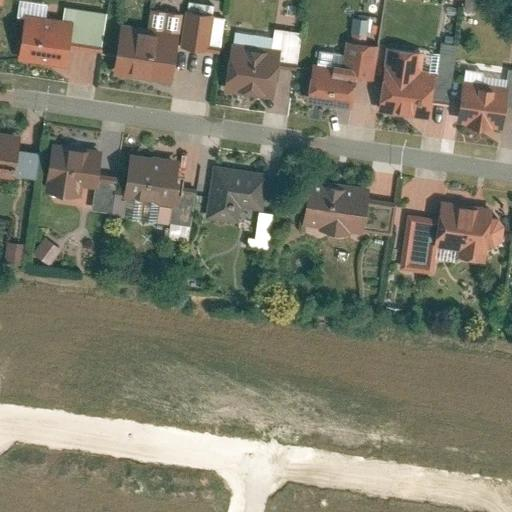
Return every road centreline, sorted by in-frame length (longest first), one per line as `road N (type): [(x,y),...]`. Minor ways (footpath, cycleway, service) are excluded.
road 1 (residential): [(0,94),(511,172)]
road 2 (residential): [(253,457),(511,496)]
road 3 (residential): [(0,419),(253,457)]
